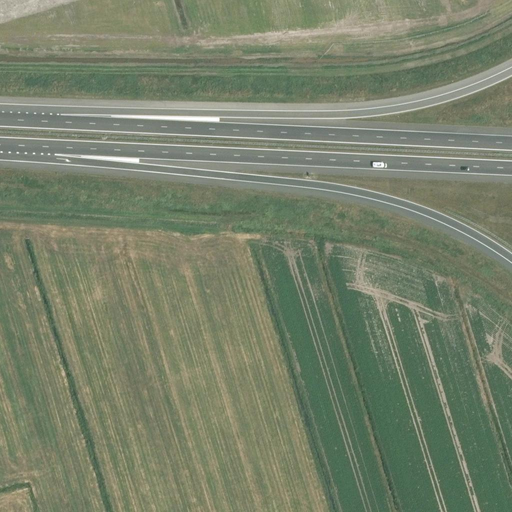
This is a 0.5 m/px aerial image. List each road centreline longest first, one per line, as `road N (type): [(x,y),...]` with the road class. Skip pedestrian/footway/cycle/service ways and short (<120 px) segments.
road 1 (motorway): [(59,151),(380,198),(511,258)]
road 2 (motorway): [(511,71),(405,108),(53,122)]
road 3 (motorway): [(511,144),(53,122)]
road 4 (motorway): [(59,151),(511,169)]
